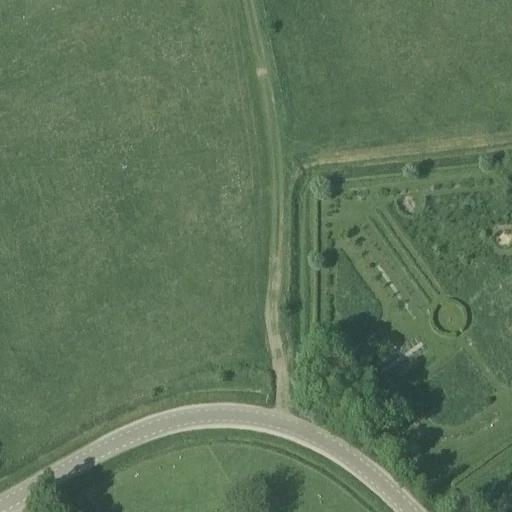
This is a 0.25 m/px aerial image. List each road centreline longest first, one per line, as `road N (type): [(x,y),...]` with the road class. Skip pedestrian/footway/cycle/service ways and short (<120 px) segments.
road 1 (tertiary): [(405,511),(329,449),(299,433),(236,420),(142,438),(2,511)]
road 2 (track): [(277,253),(278,427)]
